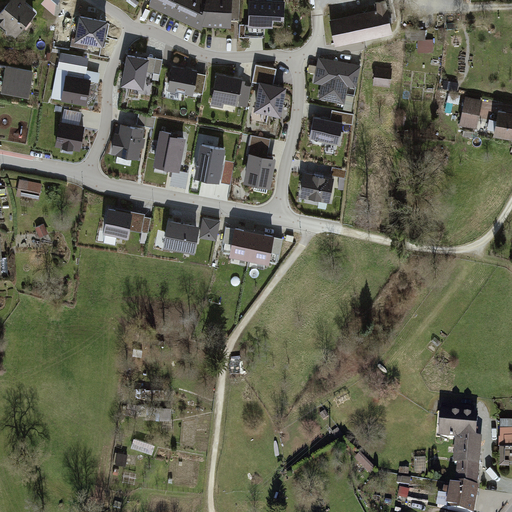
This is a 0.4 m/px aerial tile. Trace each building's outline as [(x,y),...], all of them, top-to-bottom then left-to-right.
[(18,0),(12,0),(0,13),(0,16),(17,32),(34,14),(18,0)] [(150,0),(149,2),(199,23),(230,24),(232,0),(150,0)] [(285,2),(250,1),(248,25),(283,27),(285,2)] [(389,11),(331,24),(337,47),(394,34),(389,11)] [(111,22),(81,15),(75,39),(105,46),(111,22)] [(413,30),(413,39),(419,38),(419,52),(435,51),(435,38),(428,38),(427,29),(413,30)] [(90,56),(61,51),(58,66),(87,72),(90,56)] [(150,56),(128,52),(122,82),(144,86),(147,70),(150,56)] [(150,56),(147,70),(161,73),(163,59),(150,56)] [(362,64),(319,56),(314,82),(322,83),(319,98),(345,103),(349,85),(357,87),(362,64)] [(6,65),(0,63),(0,79),(3,80),(1,89),(30,94),(34,69),(7,64),(6,65)] [(199,69),(173,64),(168,88),(194,93),(194,90),(198,72),(199,69)] [(396,71),(377,69),(376,86),(395,88),(396,71)] [(198,72),(194,90),(203,92),(207,73),(198,72)] [(243,77),(218,72),(211,104),(224,107),(225,101),(238,104),(243,77)] [(92,78),(66,73),(62,98),(87,103),(92,78)] [(286,84),(261,79),(255,108),(280,113),(286,84)] [(252,85),(243,83),(239,104),(248,106),(252,85)] [(483,104),(466,100),(460,125),(477,129),(483,104)] [(157,116),(140,113),(138,123),(154,127),(157,116)] [(511,116),(498,113),(493,133),(511,137),(511,116)] [(344,121),(315,115),(311,135),(340,141),(344,121)] [(85,125),(60,120),(56,145),(81,149),(85,125)] [(120,131),(116,131),(112,153),(140,158),(142,146),(144,147),(146,137),(144,137),(145,127),(121,123),(120,131)] [(154,163),(180,168),(186,136),(173,134),(173,131),(161,128),(154,163)] [(248,154),(249,154),(249,151),(268,155),(271,138),(251,134),(248,154)] [(201,142),(195,175),(219,180),(225,147),(201,142)] [(249,154),(244,180),(271,185),(276,156),(268,155),(249,151),(249,154)] [(235,162),(226,160),(221,182),(231,184),(235,162)] [(348,169),(333,166),(331,174),(346,177),(348,169)] [(334,176),(306,170),(301,195),(330,201),(334,176)] [(46,186),(22,181),(18,198),(43,203),(46,186)] [(133,211),(109,207),(104,232),(129,236),(130,228),(133,211)] [(133,211),(130,228),(150,231),(153,216),(145,215),(145,213),(133,211)] [(204,215),(200,235),(217,238),(221,218),(204,215)] [(200,223),(168,216),(163,244),(195,250),(200,223)] [(43,225),(37,228),(41,237),(48,233),(43,225)] [(250,256),(254,231),(236,227),(232,253),(250,256)] [(254,231),(250,256),(269,260),(274,234),(254,231)] [(477,413),(442,410),(440,434),(475,437),(477,413)] [(511,422),(504,422),(503,444),(511,444),(511,422)] [(480,441),(459,439),(455,485),(476,487),(480,441)] [(511,447),(501,447),(500,463),(511,463),(511,447)] [(411,480),(401,479),(399,487),(410,489),(411,480)] [(473,511),(477,490),(448,487),(444,511),(473,511)] [(410,492),(402,491),(400,499),(409,501),(410,492)]
